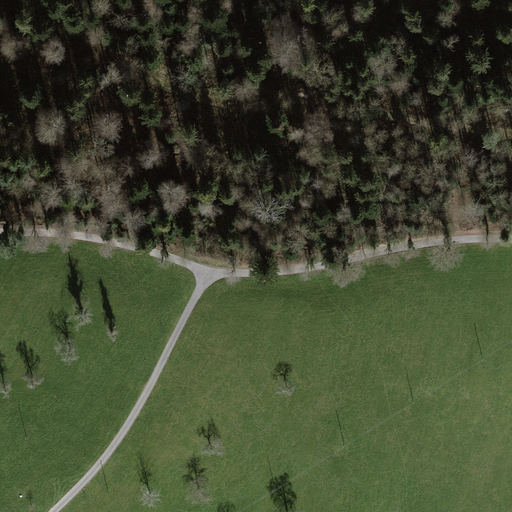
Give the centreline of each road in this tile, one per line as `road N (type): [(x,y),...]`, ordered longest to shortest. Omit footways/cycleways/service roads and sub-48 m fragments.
road 1 (unclassified): [(511,231),(437,232),(284,269),(209,275),(104,235),(0,224)]
road 2 (track): [(209,275),(111,455),(55,511)]
